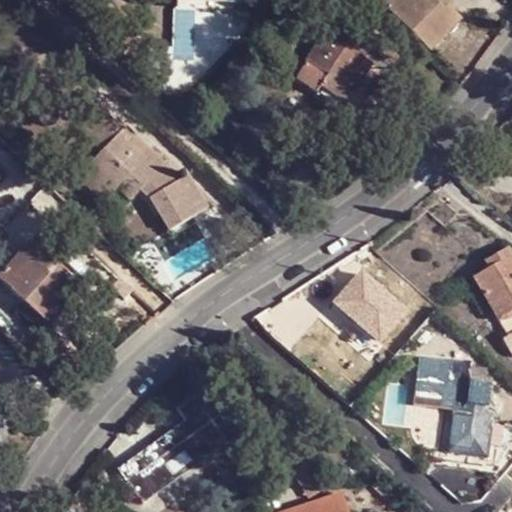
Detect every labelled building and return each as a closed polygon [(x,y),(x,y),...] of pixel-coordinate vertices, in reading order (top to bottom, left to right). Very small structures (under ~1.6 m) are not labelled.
[(378,0),(382,4),(388,12),(400,0),(378,0)] [(400,24),(430,54),(462,20),(448,7),(444,10),(434,0),(400,0),(388,12),(400,24)] [(400,24),(388,12),(377,23),(389,36),(400,24)] [(336,19),(324,37),(331,41),(343,23),(336,19)] [(331,41),(324,37),(295,82),(316,97),(322,89),(346,105),(369,72),(358,64),(363,59),(370,49),(353,39),(357,32),(343,23),(331,41)] [(374,43),(357,32),(353,39),(370,49),(374,43)] [(373,67),(363,59),(358,64),(369,72),(373,67)] [(126,125),(80,174),(106,199),(119,185),(133,197),(143,186),(151,200),(164,192),(181,181),(126,125)] [(181,181),(164,192),(151,200),(172,231),(208,208),(189,176),(181,181)] [(12,293),(28,307),(42,320),(76,285),(31,245),(0,279),(13,291),(12,293)] [(492,270),(476,280),(507,338),(501,341),(510,358),(511,356),(511,252),(510,249),(488,262),(492,270)] [(355,284),(341,301),(370,327),(373,323),(385,334),(409,308),(377,280),(365,292),(355,284)] [(42,320),(28,307),(20,315),(43,336),(84,293),(76,285),(42,320)] [(418,362),(415,404),(454,407),(451,437),(485,440),(491,382),(486,382),(487,373),(469,372),(469,367),(418,362)] [(220,403),(219,401),(208,387),(177,409),(186,424),(120,471),(143,504),(227,444),(205,413),(220,403)] [(226,395),(219,401),(220,403),(205,413),(227,444),(236,438),(225,423),(239,413),(226,395)] [(249,427),(239,413),(225,423),(236,438),(249,427)] [(348,511),(343,494),(289,511),(348,511)] [(82,511),(69,503),(64,511),(65,511),(82,511)]
